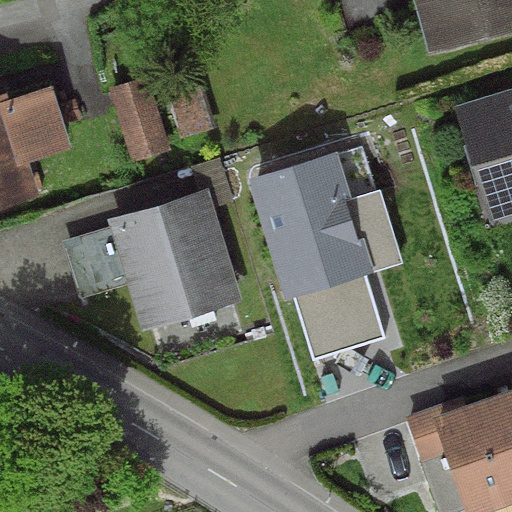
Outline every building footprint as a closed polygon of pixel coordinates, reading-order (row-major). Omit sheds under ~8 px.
[(511,0),(414,0),(429,54),(511,31),(511,0)] [(150,76),(111,88),(133,161),(172,150),(150,76)] [(168,94),(181,137),(212,127),(199,84),(168,94)] [(0,205),(37,194),(26,160),(70,146),(51,86),(10,99),(7,92),(0,93),(0,205)] [(511,216),(511,87),(452,106),(488,224),(511,216)] [(341,154),(250,182),(286,298),(294,296),(366,273),(405,262),(382,187),(353,195),(341,154)] [(221,157),(191,166),(199,192),(209,190),(214,207),(234,200),(221,157)] [(214,207),(209,190),(199,192),(108,220),(110,227),(127,284),(141,331),(242,301),(214,207)] [(127,284),(110,227),(63,241),(80,298),(127,284)] [(366,273),(294,296),(313,356),(385,333),(366,273)] [(463,397),(405,417),(421,461),(445,453),(465,509),(466,511),(492,511),(511,505),(511,387),(466,404),(463,397)] [(445,453),(421,461),(438,511),(455,511),(465,509),(445,453)]
